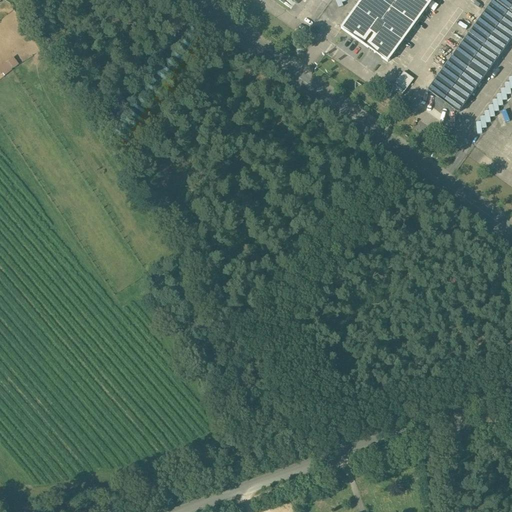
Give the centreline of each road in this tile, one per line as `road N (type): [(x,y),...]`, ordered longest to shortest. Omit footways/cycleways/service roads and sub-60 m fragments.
road 1 (secondary): [(190,0),(511,234)]
road 2 (tertiary): [(425,429),(372,440),(181,511)]
